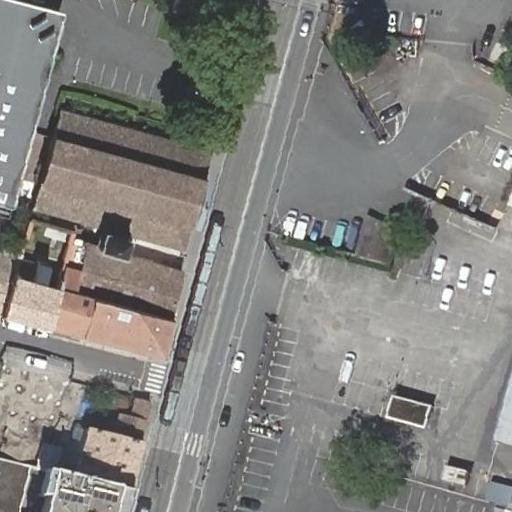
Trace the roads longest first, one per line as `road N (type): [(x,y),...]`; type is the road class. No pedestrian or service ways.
road 1 (tertiary): [(208,391),(311,0)]
road 2 (residential): [(208,391),(0,337)]
road 3 (tertiary): [(178,511),(208,391)]
